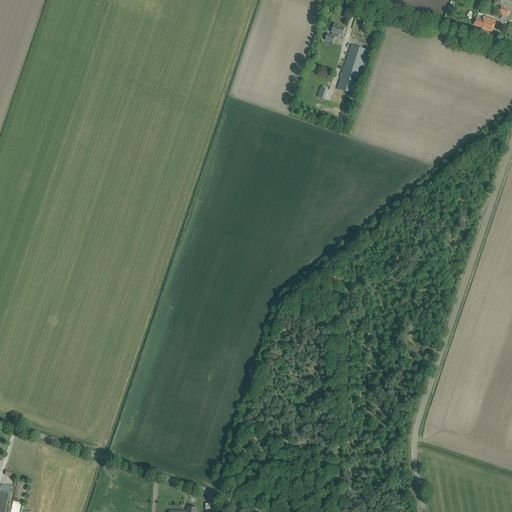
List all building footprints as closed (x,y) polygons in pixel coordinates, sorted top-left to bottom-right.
[(510,10),(502,6),(499,12),(507,16),(510,10)] [(482,19),(476,17),(474,25),(485,29),(485,30),(492,32),(496,20),(484,16),(482,19)] [(332,33),(331,36),(327,34),(325,40),(333,43),(335,36),(335,34),(342,36),(345,28),(338,26),(338,25),(334,24),(331,32),(332,33)] [(365,68),(369,56),(366,56),(368,50),(351,45),(343,72),(338,88),(354,93),(363,67),(365,68)] [(317,97),(325,100),(328,90),(320,87),(317,97)]
